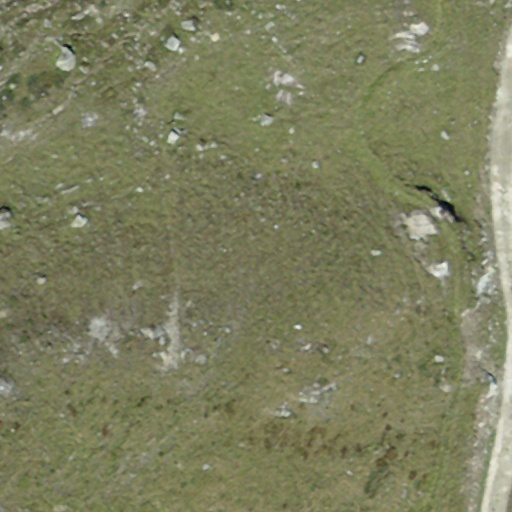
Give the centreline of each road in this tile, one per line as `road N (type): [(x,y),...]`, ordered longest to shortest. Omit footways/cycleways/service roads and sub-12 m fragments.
road 1 (track): [(511,298),(501,175),(511,76)]
road 2 (track): [(486,511),(511,345)]
